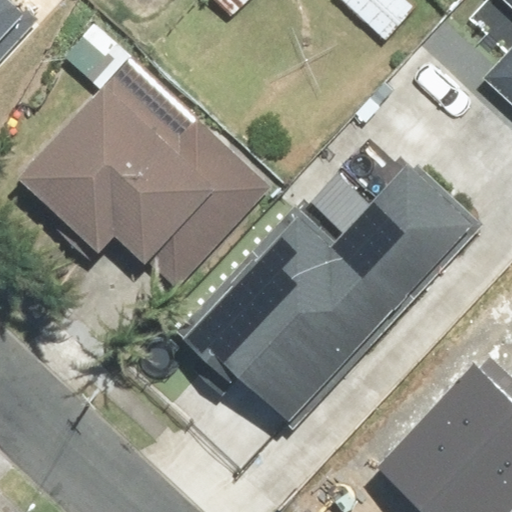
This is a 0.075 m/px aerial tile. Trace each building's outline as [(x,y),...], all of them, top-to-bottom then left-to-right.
[(0,0),(0,58),(34,22),(9,0),(0,0)] [(426,0),(352,0),(387,38),(428,1),(426,0)] [(511,53),(491,76),(511,95),(511,53)] [(193,125),(126,59),(36,151),(178,291),(286,182),(211,108),(193,125)] [(493,210),(422,147),(356,223),(318,190),(211,313),(320,408),(493,210)] [(511,385),(482,359),(380,470),(426,511),(510,511),(511,510),(511,385)]
